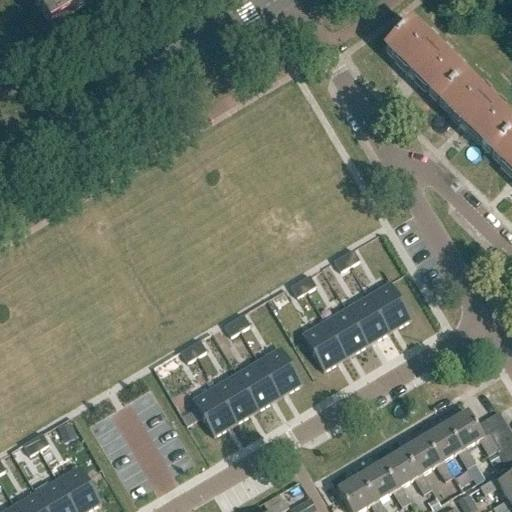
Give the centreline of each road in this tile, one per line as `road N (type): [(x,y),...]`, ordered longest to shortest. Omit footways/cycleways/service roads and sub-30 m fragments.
road 1 (residential): [(485,325),(293,0)]
road 2 (residential): [(181,506),(485,325)]
road 3 (tertiary): [(0,165),(273,0)]
